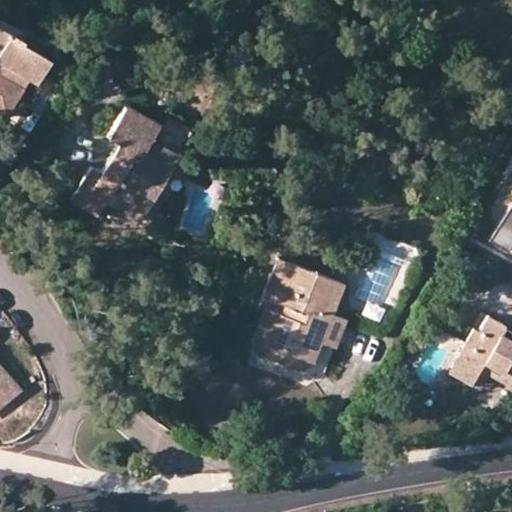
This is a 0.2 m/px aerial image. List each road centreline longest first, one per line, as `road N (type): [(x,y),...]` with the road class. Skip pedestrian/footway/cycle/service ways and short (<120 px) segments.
road 1 (residential): [(252,504),(511,458)]
road 2 (residential): [(252,504),(184,469),(131,420)]
